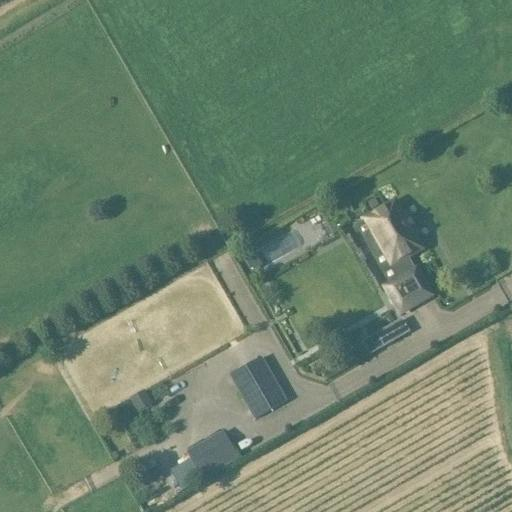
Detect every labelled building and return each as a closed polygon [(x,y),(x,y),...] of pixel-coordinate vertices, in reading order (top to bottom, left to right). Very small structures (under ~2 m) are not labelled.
[(391,206),(364,222),(373,236),(369,238),(379,255),(382,253),(391,267),(394,266),(402,280),(384,289),(399,316),(431,297),(416,271),(414,273),(406,259),(418,252),(419,248),(412,236),(416,234),(406,217),(402,219),(396,208),(391,206)] [(254,255),(243,261),(251,275),(262,268),(254,255)] [(401,322),(378,336),(384,347),(407,334),(401,322)] [(261,361),(231,378),(255,419),(285,402),(261,361)] [(143,393),(131,400),(138,413),(150,406),(143,393)] [(225,432),(186,449),(191,460),(170,470),(179,490),(239,463),(225,432)]
